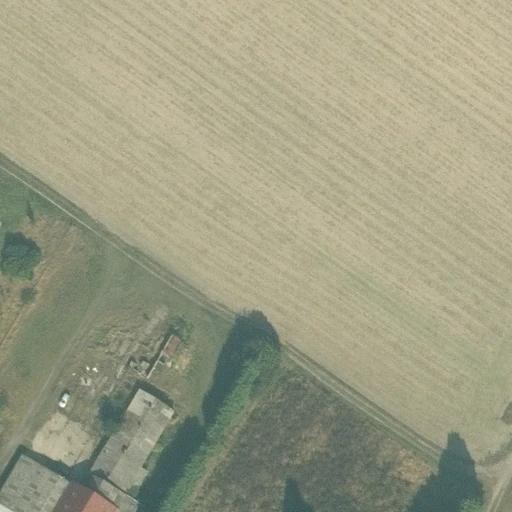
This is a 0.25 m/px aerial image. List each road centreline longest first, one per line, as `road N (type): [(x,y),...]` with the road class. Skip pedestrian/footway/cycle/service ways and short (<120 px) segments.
road 1 (track): [(33,419),(136,257),(495,487)]
road 2 (track): [(136,257),(0,159)]
